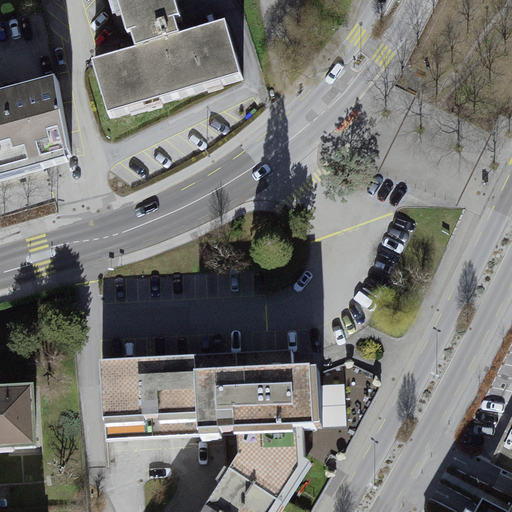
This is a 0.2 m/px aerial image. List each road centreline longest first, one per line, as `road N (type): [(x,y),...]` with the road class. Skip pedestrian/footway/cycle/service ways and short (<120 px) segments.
road 1 (primary): [(511,186),(340,511)]
road 2 (residential): [(294,135),(177,211),(0,266)]
road 3 (primary): [(382,511),(511,266)]
road 4 (residential): [(294,135),(356,89),(416,0)]
road 5 (residential): [(382,0),(294,135)]
